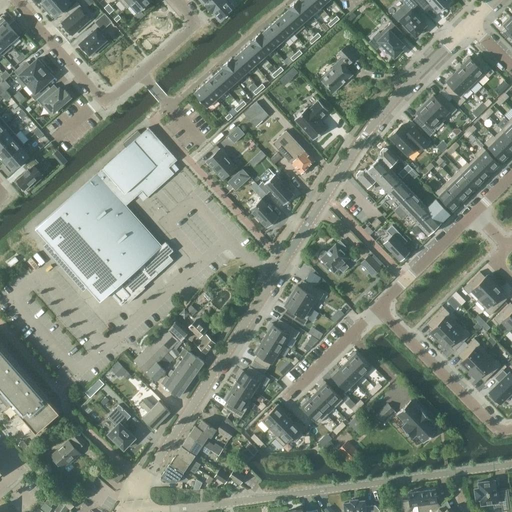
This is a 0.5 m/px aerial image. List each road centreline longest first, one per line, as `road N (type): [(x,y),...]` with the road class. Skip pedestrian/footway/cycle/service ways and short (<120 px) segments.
road 1 (residential): [(146,480),(370,126),(468,22)]
road 2 (residential): [(211,505),(511,464)]
road 3 (residential): [(378,307),(493,426),(511,428)]
road 4 (residential): [(14,0),(98,98),(111,98),(141,73)]
road 5 (residential): [(473,212),(378,307)]
road 6 (residential): [(378,307),(284,401)]
